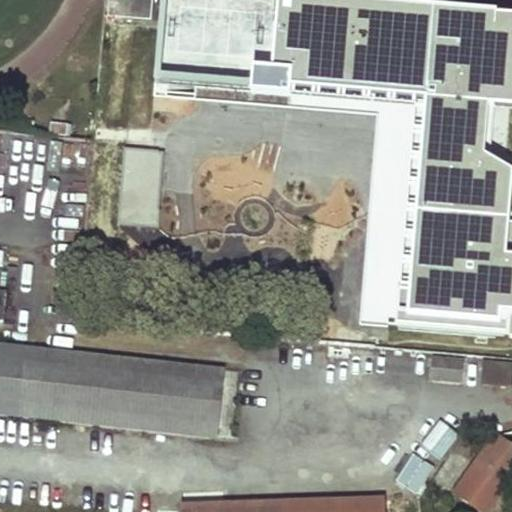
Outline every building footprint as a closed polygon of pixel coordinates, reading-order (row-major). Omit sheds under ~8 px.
[(511,11),(357,0),(152,0),(146,86),(387,105),(370,315),(504,325),(505,305),(511,305),(511,162),(504,158),(507,105),(511,105),(511,11)] [(157,149),(122,146),(115,227),(159,230),(160,210),(153,210),(157,149)] [(219,371),(0,348),(0,408),(213,431),(219,371)] [(428,381),(461,383),(462,358),(430,357),(428,381)] [(511,363),(483,362),(482,384),(511,386),(511,363)] [(489,511),(511,478),(511,446),(495,435),(454,494),(480,511),(489,511)] [(379,511),(379,502),(180,509),(180,511),(379,511)]
